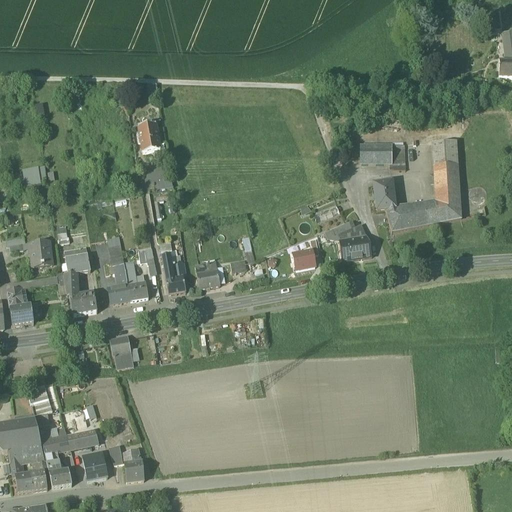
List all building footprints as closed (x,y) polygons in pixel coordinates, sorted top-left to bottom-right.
[(506,65),(511,65),(511,34),(502,36),(506,65)] [(498,82),(511,82),(511,65),(506,65),(499,65),(498,82)] [(160,105),(159,95),(149,95),(149,105),(160,105)] [(67,100),(70,119),(82,117),(79,98),(67,100)] [(42,107),(34,109),(37,122),(45,121),(42,107)] [(141,147),(142,158),(152,157),(153,158),(160,156),(161,155),(160,150),(159,150),(155,128),(146,129),(146,124),(138,126),(138,131),(139,138),(136,139),(138,148),(141,147)] [(432,145),(434,169),(457,166),(456,142),(432,145)] [(360,166),(389,166),(392,166),(392,146),(360,147),(360,166)] [(404,146),(392,146),(392,166),(389,166),(389,173),(405,173),(404,146)] [(153,158),(154,166),(162,165),(160,156),(153,158)] [(459,192),(457,166),(434,169),(436,205),(395,210),(395,211),(386,212),(392,234),(392,236),(461,221),(459,192)] [(41,190),(41,187),(38,172),(22,175),(25,193),(41,190)] [(159,184),(161,194),(173,192),(171,181),(159,184)] [(376,203),(377,213),(386,212),(395,211),(395,210),(392,184),(374,186),(375,196),(374,196),(375,203),(376,203)] [(42,201),(38,208),(46,213),(51,206),(42,201)] [(313,217),(316,226),(340,216),(336,207),(313,217)] [(304,217),(311,214),(308,208),(301,211),(304,217)] [(5,221),(6,230),(13,229),(12,220),(5,221)] [(350,224),(332,232),(335,239),(338,238),(338,237),(353,231),(352,230),(350,224)] [(338,238),(339,244),(367,239),(366,239),(361,227),(352,230),(353,231),(338,237),(338,238)] [(55,231),(57,242),(67,241),(65,230),(55,231)] [(327,242),(335,239),(332,232),(324,235),(327,242)] [(339,244),(342,264),(371,260),(369,246),(367,239),(339,244)] [(6,242),(7,250),(9,250),(23,248),(25,248),(24,240),(6,242)] [(109,250),(120,247),(119,240),(107,242),(109,250)] [(310,243),(312,253),(313,258),(318,257),(315,242),(310,243)] [(30,258),(32,272),(44,270),(52,269),(49,245),(30,247),(31,258),(30,258)] [(109,250),(112,269),(124,267),(120,247),(109,250)] [(69,300),(72,319),(97,315),(93,295),(79,297),(77,277),(90,274),(86,251),(64,255),(64,257),(62,257),(63,260),(65,259),(68,277),(63,278),(65,288),(67,300),(69,300)] [(245,253),(248,267),(253,266),(250,252),(245,253)] [(147,266),(147,268),(154,267),(153,260),(147,261),(145,253),(138,254),(140,267),(147,266)] [(315,269),(313,258),(312,253),(292,257),(295,273),(315,269)] [(161,259),(165,282),(183,279),(183,280),(186,279),(184,265),(171,267),(169,257),(161,259)] [(231,265),(233,276),(247,273),(245,262),(231,265)] [(195,268),(200,292),(219,289),(215,264),(195,268)] [(156,279),(154,268),(148,269),(150,281),(156,279)] [(145,285),(144,285),(137,286),(135,280),(134,272),(125,274),(130,304),(148,301),(145,285)] [(111,308),(130,304),(125,274),(116,275),(118,289),(108,291),(111,308)] [(60,284),(61,289),(65,288),(63,278),(63,276),(56,277),(58,284),(60,284)] [(143,278),(135,280),(137,286),(144,285),(143,278)] [(185,295),(183,280),(183,279),(165,282),(168,298),(185,295)] [(7,294),(12,330),(33,326),(31,308),(23,310),(21,292),(20,292),(15,293),(7,294)] [(133,368),(131,361),(129,352),(127,341),(127,339),(109,342),(110,345),(112,358),(114,358),(116,370),(133,368)] [(136,350),(129,352),(131,361),(138,360),(136,350)] [(28,390),(34,417),(47,416),(52,415),(44,387),(28,390)] [(86,409),(90,421),(96,419),(92,407),(86,409)] [(14,418),(15,425),(33,422),(32,416),(14,418)] [(50,428),(47,416),(34,417),(38,431),(50,428)] [(0,452),(3,454),(3,455),(8,454),(19,452),(27,451),(41,449),(34,422),(33,422),(15,425),(0,426),(0,452)] [(50,432),(50,428),(38,431),(41,444),(52,442),(50,432)] [(64,429),(56,430),(59,440),(66,439),(64,429)] [(52,442),(59,440),(56,430),(50,432),(52,442)] [(66,439),(70,452),(98,446),(94,432),(66,439)] [(44,457),(48,476),(61,474),(59,465),(57,455),(70,452),(66,439),(59,440),(52,442),(41,444),(44,457)] [(108,451),(114,468),(124,466),(120,452),(119,448),(108,451)] [(27,451),(29,465),(32,464),(44,463),(41,449),(27,451)] [(19,452),(21,466),(29,465),(27,451),(19,452)] [(120,452),(124,466),(141,464),(137,451),(120,452)] [(8,454),(11,470),(22,468),(21,466),(19,452),(8,454)] [(102,456),(82,460),(87,484),(107,480),(102,456)] [(32,464),(33,475),(44,474),(47,474),(44,463),(32,464)] [(142,464),(141,464),(124,466),(126,483),(126,485),(144,483),(143,480),(142,464)] [(12,480),(15,479),(15,478),(23,477),(22,468),(11,470),(12,480)] [(48,476),(52,490),(71,487),(68,473),(61,474),(48,476)] [(30,476),(30,480),(33,493),(47,491),(44,474),(33,475),(30,476)] [(24,480),(23,477),(15,478),(15,479),(17,496),(33,493),(30,480),(24,480)]
